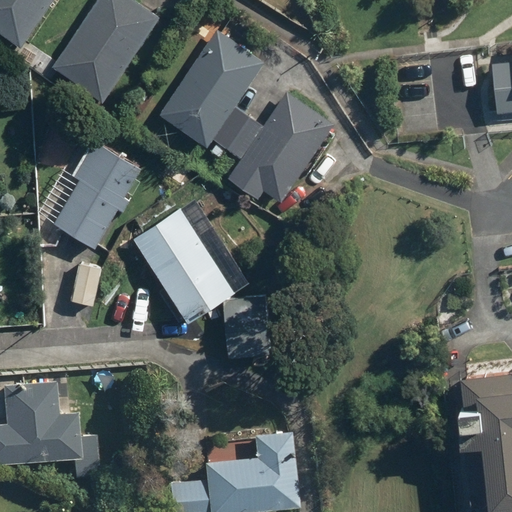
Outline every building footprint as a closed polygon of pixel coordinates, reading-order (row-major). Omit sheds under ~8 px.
[(51,0),(0,0),(0,29),(23,45),(51,0)] [(157,11),(138,0),(91,0),(48,70),(101,102),(157,11)] [(212,29),(156,118),(232,166),(223,180),(258,202),(262,195),(286,210),(336,131),(282,97),(261,130),(233,113),(265,62),(212,29)] [(510,63),(489,65),(493,113),(511,111),(511,40),(508,41),(510,63)] [(140,172),(91,141),(46,213),(95,244),(140,172)] [(198,189),(127,232),(182,326),(253,283),(198,189)] [(92,306),(98,265),(75,261),(68,303),(92,306)] [(221,354),(275,349),(269,295),(241,298),(218,323),(221,354)] [(511,511),(511,375),(455,379),(465,511),(511,511)] [(59,378),(7,379),(8,418),(0,418),(0,458),(75,457),(75,472),(102,472),(101,426),(84,426),(84,407),(60,407),(59,378)] [(228,511),(290,506),(283,429),(250,432),(252,458),(197,463),(199,483),(163,486),(165,511),(228,511)]
